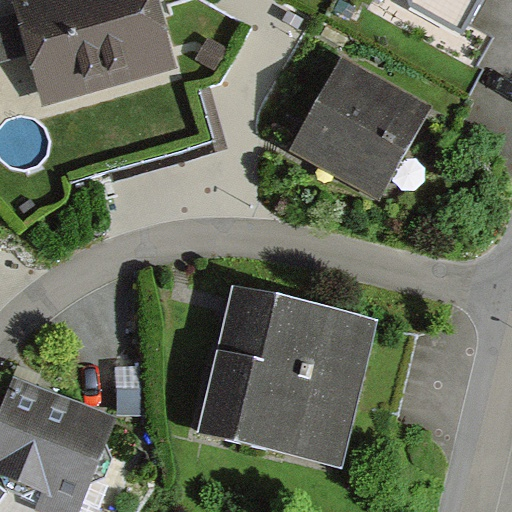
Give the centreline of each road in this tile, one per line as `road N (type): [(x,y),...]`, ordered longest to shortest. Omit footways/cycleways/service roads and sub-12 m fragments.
road 1 (residential): [(0,344),(70,278),(198,237),(350,256),(511,299)]
road 2 (residential): [(511,356),(474,511)]
